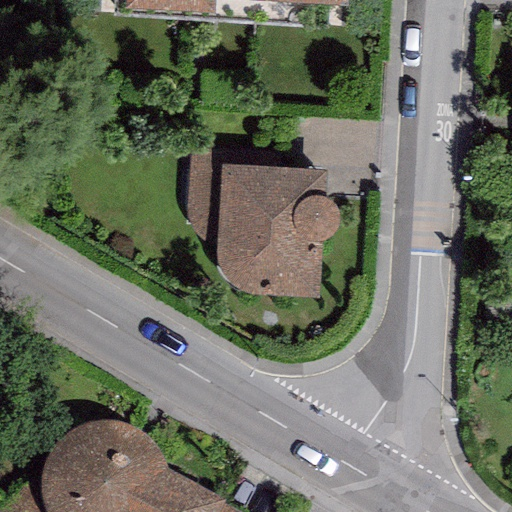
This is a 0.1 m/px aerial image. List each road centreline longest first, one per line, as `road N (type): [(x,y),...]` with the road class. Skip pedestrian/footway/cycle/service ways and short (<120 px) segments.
road 1 (residential): [(432,0),(413,351),(349,467)]
road 2 (residential): [(0,259),(349,467)]
